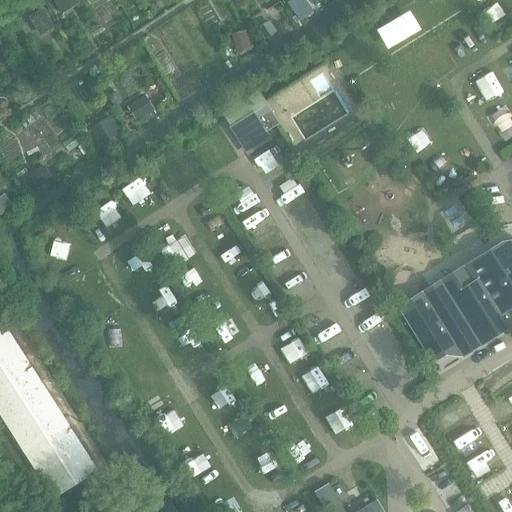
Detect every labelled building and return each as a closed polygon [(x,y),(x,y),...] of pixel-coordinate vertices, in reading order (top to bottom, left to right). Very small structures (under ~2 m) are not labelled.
[(267,102),(229,125),(247,155),(274,138),(269,130),(280,123),(267,102)] [(443,286),(399,313),(423,350),(444,337),(452,346),(478,330),(479,332),(497,322),(501,329),(511,326),(511,240),(501,243),(474,266),(469,278),(470,281),(460,288),(457,284),(443,286)] [(5,327),(0,330),(0,416),(21,449),(53,500),(97,472),(65,421),(5,327)] [(347,511),(331,482),(315,491),(326,511),(347,511)] [(384,511),(377,499),(355,511),(384,511)]
